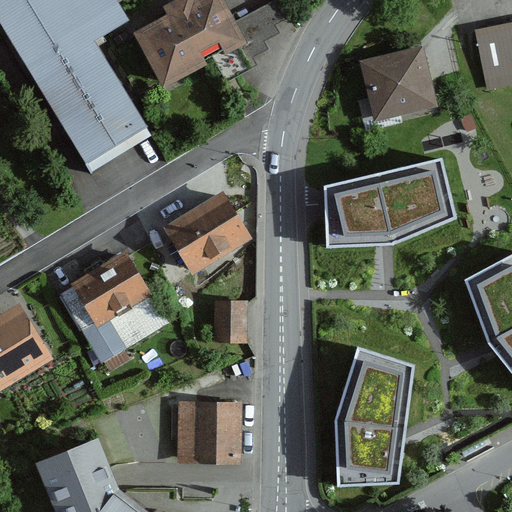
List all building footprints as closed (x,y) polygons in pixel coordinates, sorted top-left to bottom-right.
[(118,3),(116,0),(0,0),(0,23),(86,164),(147,127),(96,44),(103,39),(101,35),(128,19),(118,3)] [(180,64),(183,72),(221,51),(233,73),(251,63),(247,56),(262,47),(258,39),(273,31),(269,23),(284,15),(278,3),(232,28),(216,0),(206,0),(192,8),(188,1),(171,9),(175,17),(141,36),(161,74),(180,64)] [(511,24),(477,31),(486,78),(511,72),(511,24)] [(386,69),(383,59),(366,64),(378,113),(428,101),(418,61),(386,69)] [(0,83),(0,127),(20,115),(0,83)] [(441,159),(325,187),(327,247),(392,244),(455,218),(441,159)] [(192,269),(247,236),(223,197),(168,230),(192,269)] [(511,255),(466,280),(489,342),(511,371),(511,255)] [(90,278),(63,294),(103,360),(166,322),(126,256),(99,273),(94,265),(85,270),(90,278)] [(245,302),(217,302),(217,341),(244,341),(245,302)] [(0,378),(39,355),(16,317),(5,324),(1,319),(0,319),(0,378)] [(398,482),(413,365),(358,348),(335,420),(338,485),(398,482)] [(172,409),(172,438),(181,438),(181,458),(237,458),(237,408),(181,407),(181,409),(172,409)] [(139,511),(115,493),(95,443),(42,464),(61,509),(66,507),(67,511),(139,511)]
